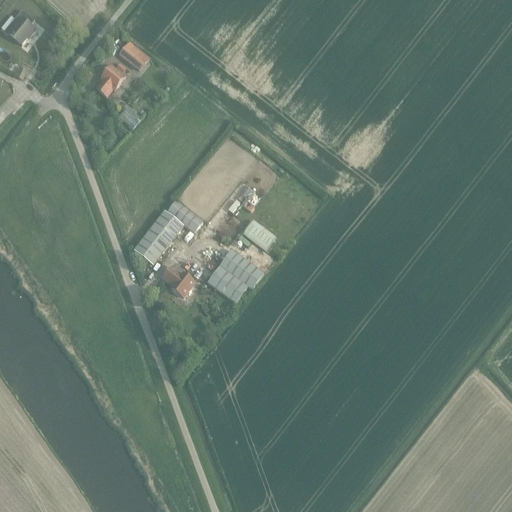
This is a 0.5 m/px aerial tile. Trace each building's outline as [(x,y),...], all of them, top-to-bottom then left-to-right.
[(11,18),(1,30),(9,36),(22,47),(29,37),(31,38),(36,32),(31,28),(35,22),(22,12),(15,21),(11,18)] [(128,47),(120,57),(140,72),(147,63),(149,60),(130,45),(128,47)] [(96,91),(107,99),(113,92),(115,93),(126,79),(112,68),(100,82),(102,84),(96,91)] [(20,69),(15,77),(21,81),(26,72),(20,69)] [(134,130),(143,120),(129,108),(120,118),(134,130)] [(176,203),(168,214),(167,215),(165,214),(134,254),(153,268),(185,228),(194,236),(203,224),(176,203)] [(244,235),(266,252),(277,238),(255,221),(244,235)] [(248,246),(251,241),(244,236),(240,241),(248,246)] [(208,286),(237,306),(248,290),(252,293),(264,276),(232,252),(208,286)] [(163,281),(173,288),(171,290),(183,300),(195,285),(183,276),(181,277),(172,270),(163,281)]
